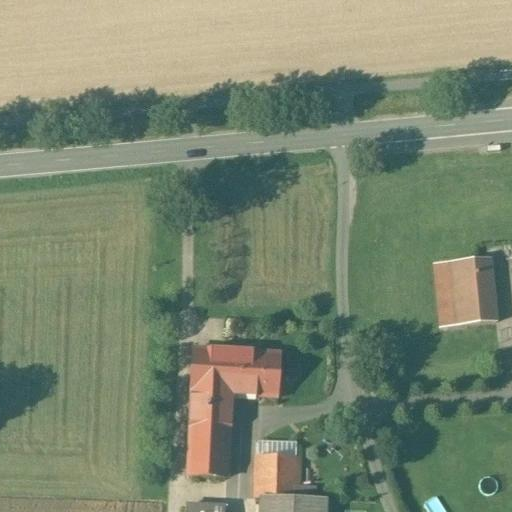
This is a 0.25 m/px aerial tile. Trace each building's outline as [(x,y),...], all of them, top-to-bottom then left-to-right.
[(489,260),(477,261),(478,278),(435,282),(439,329),(495,324),(489,260)] [(434,265),(435,282),(478,278),(477,261),(434,265)] [(190,393),(230,395),(276,397),(277,355),(192,350),(190,393)] [(230,395),(190,393),(187,477),(225,479),(230,395)] [(253,499),(259,499),(312,501),(313,488),(294,487),(296,459),(255,457),(253,499)] [(324,511),(325,502),(312,501),(259,499),(258,511),(324,511)]
